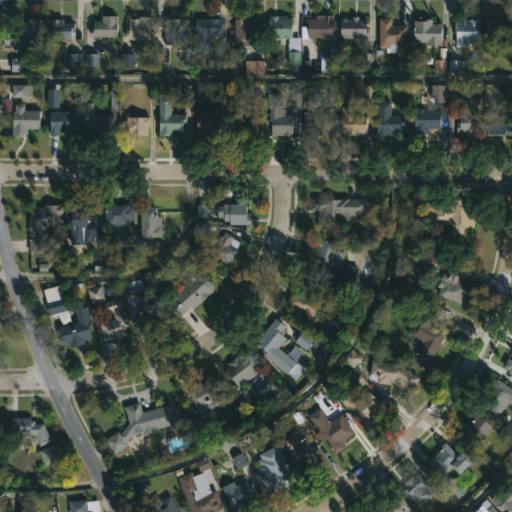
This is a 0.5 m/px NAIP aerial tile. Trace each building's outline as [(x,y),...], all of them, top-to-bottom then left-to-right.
[(96,36),(93,36),(93,20),(101,20),(101,15),(117,15),(117,36),(96,36)] [(278,17),(292,17),(292,37),(268,37),(269,18),(271,18),(271,15),(278,15),(278,17)] [(334,17),(334,30),(331,30),(331,38),(300,38),(300,25),(305,25),(305,21),(308,21),(308,18),(324,18),(324,15),(334,17)] [(155,16),(154,31),(150,31),(150,39),(126,38),(126,28),(129,28),(129,24),(127,24),(127,17),(155,16)] [(366,18),(366,31),(369,31),(369,40),(356,40),(356,37),(340,37),(341,18),(342,17),(352,18),(352,16),(359,16),(359,18),(366,18)] [(39,18),(38,44),(3,44),(3,32),(14,32),(14,27),(22,27),(22,32),(26,32),(26,28),(25,28),(26,17),(39,18)] [(168,44),(164,44),(165,17),(188,18),(188,44),(168,44)] [(247,20),(258,21),(257,45),(231,44),(232,34),(234,34),(234,17),(247,17),(247,20)] [(391,17),(391,24),(408,24),(408,50),(400,50),(400,52),(386,51),(386,47),(379,47),(379,17),(391,17)] [(63,20),(63,22),(74,22),(74,31),(71,31),(71,39),(50,39),(50,18),(63,18),(63,20)] [(222,28),(222,36),(206,36),(206,38),(198,38),(198,29),(196,29),(196,18),(225,18),(225,28),(222,28)] [(433,18),(433,23),(442,23),(442,45),(426,44),(426,42),(414,42),(414,26),(416,26),(416,18),(433,18)] [(462,46),(455,46),(455,21),(464,21),(464,18),(479,18),(479,40),(467,40),(467,46),(462,46)] [(500,18),(500,21),(511,21),(511,38),(486,39),(486,18),(500,18)] [(336,72),(321,72),(321,55),(331,55),(331,47),(337,48),(336,72)] [(283,92),(282,108),(285,108),(285,114),(296,114),(295,126),(292,126),(292,136),(272,136),(272,120),(269,120),(268,108),(269,108),(267,108),(267,92),(283,92)] [(171,95),(171,113),(186,113),(186,124),(183,124),(183,131),(173,131),(173,133),(159,133),(159,95),(171,95)] [(478,104),(477,134),(456,134),(456,123),(460,123),(460,111),(466,111),(466,108),(470,108),(470,104),(468,104),(468,95),(480,95),(480,104),(478,104)] [(391,100),(391,114),(405,114),(405,127),(402,127),(402,132),(391,132),(391,135),(377,135),(377,100),(391,100)] [(96,102),(96,114),(113,114),(113,126),(86,126),(86,102),(96,102)] [(24,104),(24,110),(39,110),(39,128),(27,128),(26,135),(12,135),(13,110),(15,110),(15,104),(24,104)] [(356,106),(356,114),(367,114),(367,138),(357,138),(357,135),(341,135),(341,106),(356,106)] [(424,109),(441,110),(441,128),(429,128),(429,135),(414,135),(414,110),(419,110),(419,107),(424,107),(424,109)] [(313,110),(313,114),(331,114),(331,131),(322,131),(322,136),(303,136),(304,110),(313,110)] [(52,134),(50,134),(50,111),(79,111),(78,130),(57,130),(57,134),(52,134)] [(221,128),(197,128),(197,111),(221,111),(221,128)] [(495,113),(495,115),(511,115),(511,135),(487,135),(487,113),(495,113)] [(126,134),(122,134),(122,121),(126,121),(126,116),(150,116),(150,125),(147,125),(147,134),(126,134)] [(365,198),(365,215),(351,214),(351,213),(347,213),(347,226),(317,226),(318,210),(315,210),(315,197),(365,198)] [(473,199),(472,227),(433,226),(432,244),(418,244),(419,197),(473,199)] [(81,203),(81,207),(88,207),(88,211),(96,211),(96,241),(68,240),(67,203),(81,203)] [(149,203),(149,207),(157,207),(157,217),(161,216),(161,236),(151,236),(151,240),(141,240),(140,203),(149,203)] [(60,204),(60,231),(43,231),(43,238),(45,238),(45,253),(28,253),(28,238),(36,238),(36,230),(29,230),(29,207),(44,207),(44,204),(60,204)] [(129,204),(129,206),(134,206),(134,220),(129,220),(129,225),(104,225),(104,207),(107,207),(107,204),(121,205),(121,204),(129,204)] [(246,204),(246,215),(249,215),(249,224),(229,224),(229,221),(224,221),(224,216),(218,216),(218,206),(223,206),(223,204),(246,204)] [(233,238),(239,241),(239,243),(230,265),(207,254),(211,246),(208,244),(213,235),(221,239),(225,232),(233,236),(233,238)] [(345,253),(341,267),(334,265),(330,281),(306,273),(312,253),(317,254),(319,247),(312,245),(315,237),(347,246),(345,253)] [(201,269),(208,277),(207,278),(215,288),(192,309),(190,306),(179,316),(167,303),(178,293),(176,291),(190,279),(189,278),(192,275),(193,276),(201,269)] [(461,273),(458,281),(467,285),(460,304),(437,295),(440,287),(436,286),(439,277),(440,277),(441,274),(451,270),(461,273)] [(62,291),(68,311),(65,312),(67,322),(59,324),(54,316),(49,317),(42,289),(60,284),(62,291)] [(299,284),(311,291),(309,295),(322,303),(320,306),(323,308),(320,312),(318,310),(313,317),(309,314),(306,318),(284,304),(295,287),(297,288),(299,284)] [(148,286),(152,298),(155,297),(166,325),(148,332),(144,323),(140,325),(135,312),(142,310),(135,291),(148,286)] [(434,317),(431,322),(429,320),(428,323),(440,331),(443,330),(445,338),(442,339),(424,372),(410,364),(422,341),(409,334),(420,314),(416,312),(425,297),(440,306),(434,317)] [(120,298),(123,309),(124,308),(129,326),(127,326),(130,337),(117,340),(116,337),(104,341),(99,323),(114,318),(112,311),(105,313),(102,303),(120,298)] [(73,343),(63,346),(58,327),(78,321),(74,309),(86,306),(95,336),(73,343)] [(284,353),(273,365),(250,344),(275,317),(285,327),(280,333),(287,339),(278,348),(284,353)] [(242,353),(258,372),(247,381),(244,377),(235,385),(244,396),(238,401),(223,383),(228,378),(221,371),(229,364),(228,362),(236,356),(237,357),(242,353)] [(511,385),(506,382),(511,374),(507,372),(508,370),(503,367),(507,358),(511,360),(511,385)] [(421,378),(412,391),(398,381),(397,386),(376,382),(369,375),(372,360),(400,364),(421,378)] [(216,383),(225,400),(199,414),(192,400),(191,401),(190,398),(191,398),(187,390),(203,382),(202,379),(214,373),(219,381),(216,383)] [(511,388),(511,402),(509,401),(499,416),(484,406),(495,389),(491,386),(496,378),(511,388)] [(350,397),(355,403),(369,390),(385,409),(372,420),(373,422),(365,429),(334,393),(345,384),(354,394),(350,397)] [(139,402),(142,412),(170,404),(175,423),(155,429),(156,431),(142,435),(141,432),(131,435),(126,441),(128,444),(114,454),(104,440),(118,430),(120,433),(128,423),(124,407),(139,402)] [(319,408),(330,422),(340,414),(355,433),(334,449),(308,417),(319,408)] [(477,414),(494,427),(478,447),(458,430),(464,422),(468,425),(477,414)] [(34,420),(34,423),(43,424),(51,440),(39,446),(33,434),(9,433),(9,417),(30,418),(30,420),(34,420)] [(293,430),(300,441),(307,437),(318,456),(298,468),(280,438),(293,430)] [(445,442),(456,453),(460,449),(473,461),(459,474),(452,467),(445,474),(435,463),(433,465),(429,460),(441,449),(439,447),(445,442)] [(275,445),(277,449),(278,448),(296,480),(269,495),(259,477),(263,475),(261,475),(256,466),(258,464),(256,461),(262,458),(259,454),(275,445)] [(191,471),(194,478),(204,474),(210,491),(216,489),(222,506),(208,511),(190,511),(176,477),(191,471)] [(418,473),(427,483),(429,481),(435,488),(431,491),(433,494),(419,506),(402,487),(418,473)] [(247,480),(254,498),(244,502),(246,507),(233,511),(230,511),(221,487),(233,482),(235,485),(247,480)] [(169,495),(180,511),(145,511),(142,507),(156,498),(152,492),(163,485),(169,495)] [(499,486),(504,491),(506,489),(511,494),(511,511),(504,511),(493,502),(498,498),(493,493),(499,486)] [(370,511),(369,509),(391,494),(402,511),(370,511)] [(86,502),(87,511),(91,511),(67,511),(67,501),(86,499),(86,502)] [(487,500),(499,511),(483,511),(479,507),(487,500)]
